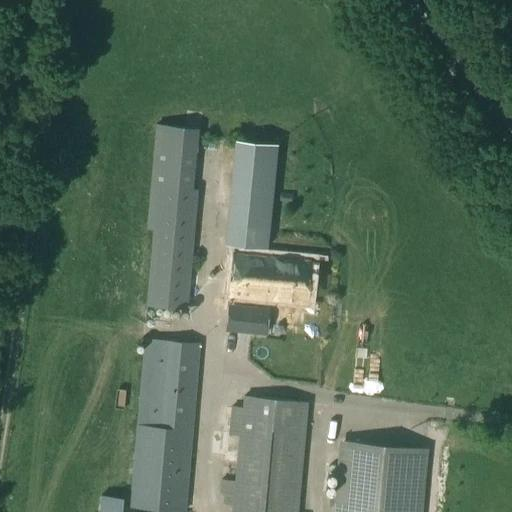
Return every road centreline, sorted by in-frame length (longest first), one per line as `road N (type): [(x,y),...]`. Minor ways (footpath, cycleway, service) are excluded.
road 1 (track): [(0,423),(46,87),(22,41),(0,25)]
road 2 (primary): [(511,133),(408,0)]
